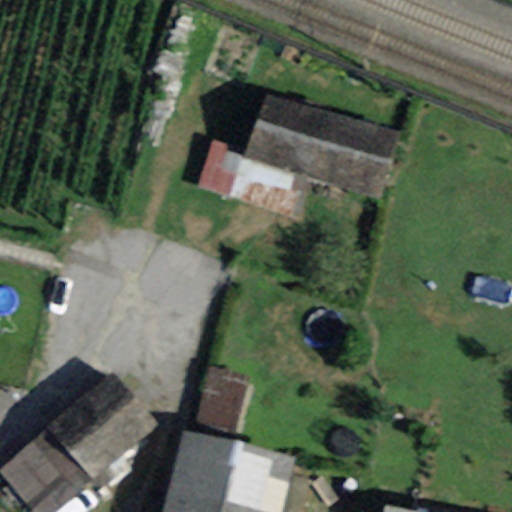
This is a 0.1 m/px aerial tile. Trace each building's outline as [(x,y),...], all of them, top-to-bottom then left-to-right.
[(397,134),(265,97),(242,153),(241,158),(303,176),(379,198),(397,134)] [(289,220),(303,176),(241,158),(242,153),(212,143),(197,191),(289,220)] [(193,432),(233,442),(249,378),(207,368),(193,432)] [(0,475),(31,511),(47,511),(151,421),(109,373),(0,469),(0,475)] [(280,511),(294,457),(233,442),(193,432),(183,430),(162,511),(280,511)]
